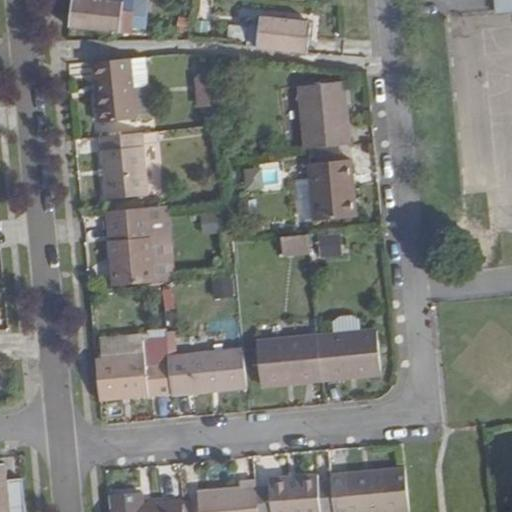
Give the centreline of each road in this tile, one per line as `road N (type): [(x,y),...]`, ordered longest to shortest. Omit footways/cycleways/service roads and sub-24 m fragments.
road 1 (residential): [(389,0),(427,404),(411,414),(62,451)]
road 2 (residential): [(21,0),(59,425)]
